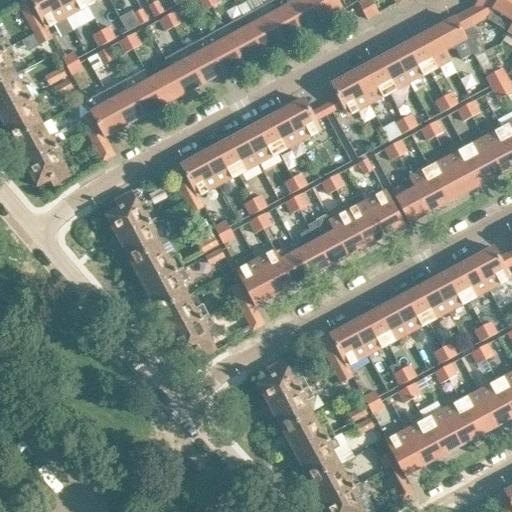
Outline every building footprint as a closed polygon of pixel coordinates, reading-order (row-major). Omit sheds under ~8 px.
[(30,0),(22,0),(17,3),(36,38),(42,34),(39,29),(45,26),(41,19),(30,0)] [(66,18),(56,0),(30,0),(41,19),(45,26),(46,29),(66,18)] [(88,7),(83,0),(56,0),(66,18),(88,7)] [(209,0),(197,0),(203,12),(213,7),(209,0)] [(274,0),(264,6),(283,42),(303,31),(289,5),(286,0),(274,0)] [(303,31),(323,20),(311,0),(298,0),(289,5),(303,31)] [(311,0),(323,20),(341,10),(335,0),(311,0)] [(367,20),(378,13),(370,0),(363,0),(358,3),(367,20)] [(511,0),(478,0),(475,7),(454,18),(462,32),(461,32),(473,55),(474,56),(484,51),(486,50),(472,26),(485,19),(506,31),(511,20),(511,0)] [(158,1),(148,6),(154,17),(164,12),(158,1)] [(244,16),(263,53),(283,42),(264,6),(244,16)] [(142,10),(133,14),(139,25),(148,21),(142,10)] [(177,12),(168,16),(174,27),(183,23),(177,12)] [(165,32),(174,27),(168,16),(159,21),(165,32)] [(224,27),(243,63),(263,53),(244,16),(224,27)] [(454,18),(434,29),(446,51),(455,46),(463,60),(473,55),(461,32),(462,32),(454,18)] [(42,34),(36,38),(40,45),(52,39),(46,29),(45,26),(39,29),(42,34)] [(110,27),(101,32),(107,43),(116,38),(110,27)] [(204,38),(223,74),(243,63),(224,27),(204,38)] [(446,51),(434,29),(413,40),(430,72),(451,61),(446,51)] [(99,47),(107,43),(101,32),(92,36),(99,47)] [(142,45),(136,33),(127,38),(133,50),(142,45)] [(0,52),(10,47),(5,38),(0,40),(0,52)] [(125,54),(133,50),(127,38),(119,43),(125,54)] [(184,48),(203,85),(223,74),(204,38),(184,48)] [(430,72),(413,40),(392,51),(409,83),(430,72)] [(15,57),(10,47),(0,52),(0,82),(15,74),(8,61),(15,57)] [(115,59),(109,48),(97,55),(103,66),(115,59)] [(164,59),(170,69),(184,95),(203,85),(184,48),(164,59)] [(409,83),(392,51),(372,62),(389,94),(409,83)] [(79,59),(78,58),(74,52),(62,58),(66,66),(79,59)] [(389,94),(372,62),(351,73),(368,105),(389,94)] [(80,64),(68,70),(72,77),(84,71),(80,64)] [(66,77),(62,69),(47,77),(51,85),(66,77)] [(184,95),(170,69),(150,80),(164,106),(184,95)] [(501,85),(510,80),(507,76),(504,69),(495,73),(501,85)] [(124,81),(144,117),(164,106),(150,80),(144,70),(124,81)] [(368,105),(351,73),(331,84),(338,98),(327,104),(332,112),(346,105),(351,114),(368,105)] [(486,78),(491,87),(492,89),(501,85),(495,73),(486,78)] [(15,74),(0,82),(0,112),(12,106),(14,109),(29,101),(28,98),(35,94),(30,84),(22,88),(15,74)] [(53,88),(58,97),(73,89),(72,87),(68,80),(53,88)] [(510,80),(501,85),(507,96),(511,93),(511,84),(511,83),(510,80)] [(104,91),(124,128),(144,117),(124,81),(104,91)] [(492,89),(494,92),(499,101),(507,96),(501,85),(492,89)] [(85,102),(92,113),(99,126),(105,138),(124,128),(104,91),(85,102)] [(453,93),(445,98),(450,109),(459,104),(453,93)] [(11,140),(42,124),(35,111),(42,107),(37,97),(29,101),(14,109),(12,106),(0,112),(0,120),(2,125),(4,126),(11,140)] [(436,102),(442,113),(450,109),(445,98),(436,102)] [(303,99),(283,110),(300,142),(320,131),(315,121),(326,115),(322,107),(310,113),(303,99)] [(476,101),(466,106),(473,118),(482,113),(476,101)] [(464,122),(473,118),(466,106),(458,111),(464,122)] [(300,142),(283,110),(263,121),(280,153),(300,142)] [(79,119),(84,127),(90,124),(93,129),(99,126),(92,113),(79,119)] [(413,115),(404,120),(409,131),(419,126),(413,115)] [(400,136),(409,131),(404,120),(394,125),(400,136)] [(263,121),(242,132),(259,164),(280,153),(263,121)] [(439,121),(430,126),(437,137),(445,132),(439,121)] [(24,164),(62,143),(57,133),(49,137),(42,124),(11,140),(24,164)] [(90,124),(84,127),(102,162),(114,155),(105,138),(99,126),(93,129),(90,124)] [(511,146),(511,124),(503,129),(511,146)] [(428,142),(437,137),(430,126),(421,130),(428,142)] [(511,146),(503,129),(484,139),(503,174),(511,169),(511,146)] [(242,132),(221,143),(238,175),(259,164),(242,132)] [(484,184),(503,174),(484,139),(465,149),(484,184)] [(409,152),(403,141),(394,145),(400,157),(409,152)] [(62,143),(24,164),(37,187),(49,180),(54,188),(71,179),(60,157),(67,153),(62,143)] [(221,143),(200,154),(218,186),(238,175),(221,143)] [(391,162),(400,157),(394,145),(384,150),(391,162)] [(465,194),(484,184),(465,149),(446,159),(465,194)] [(180,165),(196,195),(198,197),(218,186),(200,154),(180,165)] [(446,159),(428,170),(446,204),(465,194),(446,159)] [(367,160),(359,164),(365,175),(373,171),(367,160)] [(169,172),(187,206),(194,203),(191,198),(196,195),(180,165),(169,172)] [(428,214),(446,204),(428,170),(409,180),(414,189),(428,214)] [(302,174),(294,179),(299,190),(308,185),(302,174)] [(340,174),(331,179),(337,190),(346,186),(340,174)] [(291,194),(299,190),(294,179),(285,184),(291,194)] [(331,179),(322,184),(329,195),(337,190),(331,179)] [(393,191),(410,223),(408,223),(409,224),(428,214),(414,189),(405,194),(401,186),(393,191)] [(366,200),(386,237),(405,227),(404,226),(403,226),(384,191),(366,200)] [(118,240),(156,219),(151,209),(143,213),(131,192),(114,201),(116,206),(118,209),(105,216),(118,240)] [(303,194),(294,199),(300,210),(309,206),(303,194)] [(194,203),(187,206),(192,214),(203,208),(198,197),(196,195),(191,198),(194,203)] [(262,196),(253,201),(259,212),(268,207),(262,196)] [(292,215),(300,210),(294,199),(285,203),(292,215)] [(348,210),(367,247),(386,237),(366,200),(348,210)] [(244,206),(250,217),(259,212),(253,201),(244,206)] [(329,220),(349,257),(367,247),(348,210),(329,220)] [(272,225),(266,214),(257,219),(263,230),(272,225)] [(330,267),(349,257),(329,220),(327,216),(308,226),(310,230),(330,267)] [(130,263),(168,242),(161,229),(156,219),(118,240),(130,263)] [(255,235),(263,230),(257,219),(249,223),(255,235)] [(214,227),(218,236),(230,230),(225,221),(214,227)] [(235,239),(231,232),(230,230),(218,236),(223,245),(235,239)] [(306,246),(297,251),(311,277),(330,267),(310,230),(300,236),(306,246)] [(217,245),(213,237),(198,245),(203,253),(217,245)] [(168,242),(130,263),(138,277),(138,279),(142,286),(158,278),(159,281),(175,273),(173,269),(181,265),(175,255),(168,259),(161,247),(168,243),(168,242)] [(493,247),(473,258),(491,290),(511,279),(505,269),(511,265),(511,263),(507,254),(498,258),(493,247)] [(204,257),(209,265),(224,257),(219,249),(204,257)] [(292,287),(311,277),(297,251),(287,256),(283,249),(274,253),(292,287)] [(254,261),(274,297),(292,287),(274,253),(273,251),(254,261)] [(491,290),(473,258),(453,269),(470,301),(491,290)] [(243,282),(250,295),(256,307),(274,297),(254,261),(236,270),(243,282)] [(158,278),(142,286),(148,297),(149,298),(157,312),(187,296),(180,283),(188,279),(182,268),(175,273),(159,281),(158,278)] [(470,301),(453,269),(432,280),(449,312),(470,301)] [(449,312),(432,280),(411,291),(429,323),(449,312)] [(250,295),(243,282),(229,289),(234,297),(241,293),(244,298),(250,295)] [(429,323),(411,291),(391,302),(408,335),(429,323)] [(256,307),(250,295),(244,298),(241,293),(234,297),(252,331),(254,330),(264,325),(255,307),(256,307)] [(194,309),(187,296),(157,312),(169,336),(207,315),(202,305),(194,309)] [(408,335),(391,302),(370,313),(387,346),(408,335)] [(387,346),(370,313),(349,324),(367,357),(387,346)] [(205,329),(212,325),(207,315),(169,336),(182,359),(195,352),(196,354),(199,360),(217,351),(205,329)] [(484,327),(490,338),(498,333),(493,322),(484,327)] [(367,357),(349,324),(330,335),(346,365),(347,367),(367,357)] [(481,343),(490,338),(484,327),(475,332),(481,343)] [(330,335),(318,341),(337,376),(343,373),(340,367),(346,365),(330,335)] [(443,349),(449,360),(458,355),(452,344),(443,349)] [(489,345),(480,349),(486,361),(495,356),(489,345)] [(440,364),(449,360),(443,349),(434,353),(440,364)] [(477,366),(486,361),(480,349),(471,354),(477,366)] [(270,408),(308,388),(302,378),(295,382),(283,360),(265,370),(268,375),(270,378),(257,384),(270,408)] [(453,364),(444,369),(450,381),(459,376),(453,364)] [(343,373),(337,376),(341,384),(353,377),(347,367),(346,365),(340,367),(343,373)] [(402,371),(408,382),(417,377),(411,366),(402,371)] [(450,381),(444,369),(435,374),(441,385),(450,381)] [(399,387),(408,382),(402,371),(393,375),(399,387)] [(511,411),(511,373),(496,382),(511,411)] [(497,427),(511,419),(511,411),(496,382),(478,391),(497,427)] [(422,395),(416,384),(407,389),(413,400),(422,395)] [(282,431),(312,415),(305,401),(313,397),(308,388),(270,408),(282,431)] [(405,405),(413,400),(407,389),(398,393),(405,405)] [(363,397),(368,406),(380,400),(379,397),(375,391),(363,397)] [(478,391),(459,401),(478,437),(497,427),(478,391)] [(381,403),(380,400),(368,406),(373,415),(385,409),(381,403)] [(460,447),(478,437),(459,401),(441,411),(460,447)] [(367,416),(363,407),(348,415),(352,424),(367,416)] [(441,457),(460,447),(441,411),(422,421),(441,457)] [(333,434),(327,424),(319,428),(312,415),(282,431),(290,446),(290,447),(294,455),(310,446),(311,449),(327,441),(325,438),(333,434)] [(354,426),(358,435),(373,427),(369,418),(354,426)] [(423,467),(441,457),(422,421),(404,431),(423,467)] [(406,476),(423,467),(404,431),(386,440),(392,452),(400,465),(406,476)] [(310,446),(294,455),(300,465),(301,466),(309,481),(339,465),(332,451),(340,447),(334,437),(327,441),(311,449),(310,446)] [(392,452),(379,459),(383,467),(390,463),(393,468),(400,465),(392,452)] [(383,467),(402,501),(414,495),(404,477),(406,476),(400,465),(393,468),(390,463),(383,467)] [(339,465),(309,481),(321,504),(359,484),(354,474),(346,478),(339,465)] [(364,511),(357,497),(364,493),(359,484),(321,504),(325,511),(364,511)] [(511,511),(511,505),(504,491),(492,498),(500,511),(511,511)]
